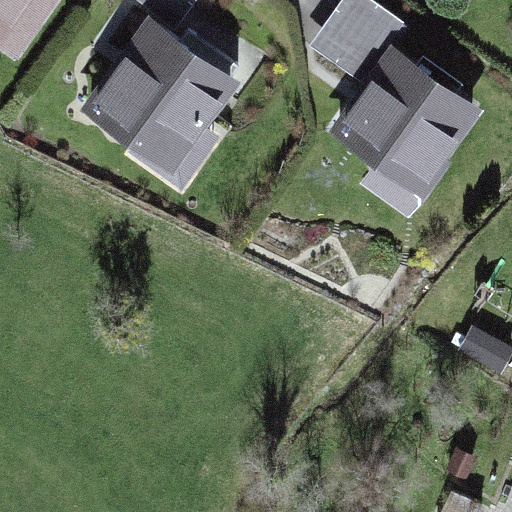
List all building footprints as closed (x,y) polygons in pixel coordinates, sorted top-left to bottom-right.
[(0,0),(0,26),(18,0),(0,0)] [(163,0),(179,10),(185,0),(163,0)] [(331,0),(312,33),(365,63),(402,0),(401,0),(331,0)] [(182,149),(239,78),(159,16),(103,87),(182,149)] [(411,196),(464,122),(381,64),(328,138),(411,196)]
